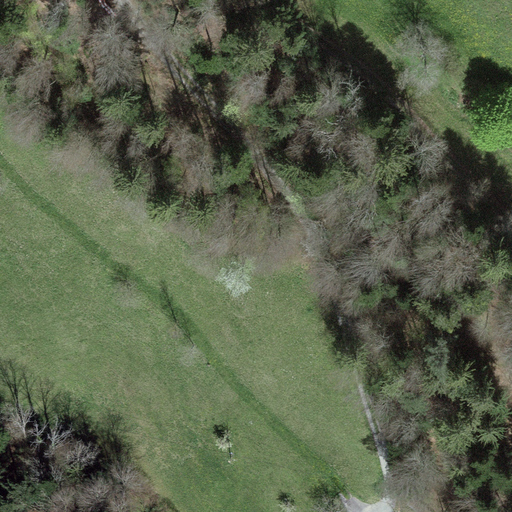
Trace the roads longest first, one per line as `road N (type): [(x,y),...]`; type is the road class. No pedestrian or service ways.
road 1 (track): [(124,0),(324,244),(389,475),(380,508),(349,499),(215,361)]
road 2 (track): [(264,0),(385,90),(511,224)]
